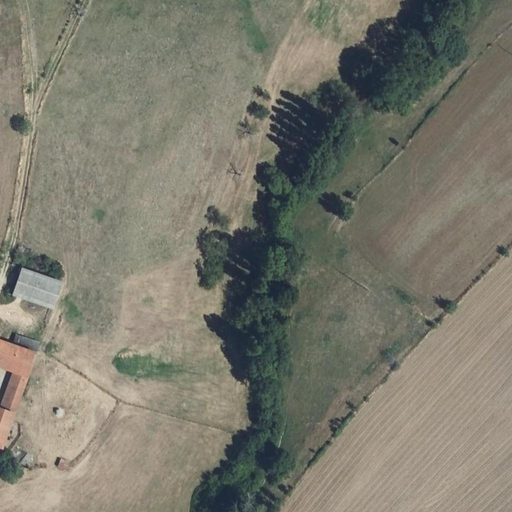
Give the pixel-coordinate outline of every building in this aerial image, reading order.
[(50,306),(58,279),(20,265),(11,291),(50,306)] [(39,343),(16,335),(13,346),(36,354),(39,343)] [(0,364),(18,371),(28,375),(36,354),(13,346),(0,340),(0,364)] [(18,371),(3,410),(13,414),(28,375),(18,371)] [(3,410),(0,408),(0,423),(8,426),(13,414),(3,410)] [(8,426),(0,423),(0,446),(8,426)]
